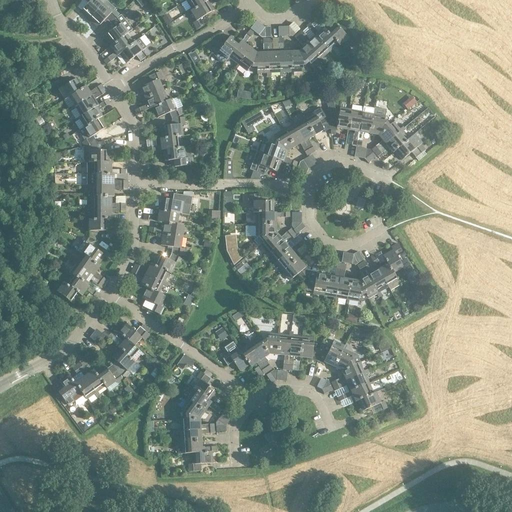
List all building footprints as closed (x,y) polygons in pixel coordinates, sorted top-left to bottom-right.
[(80,12),(89,20),(103,5),(97,0),(84,0),(89,3),(80,12)] [(209,0),(186,0),(191,9),(188,11),(189,12),(190,12),(207,1),(209,0)] [(213,11),(207,1),(190,12),(196,21),(193,23),(197,29),(207,23),(203,17),(213,11)] [(111,13),(103,5),(89,20),(98,28),(106,19),(110,24),(115,19),(119,15),(114,10),(111,13)] [(168,15),(162,18),(167,26),(173,22),(168,15)] [(116,19),(115,19),(110,24),(114,29),(105,36),(112,45),(126,34),(127,34),(128,33),(121,24),(125,22),(120,16),(116,19)] [(315,30),(309,23),(306,27),(312,33),(315,30)] [(334,23),(325,31),(337,44),(337,45),(339,46),(347,39),(350,42),(356,37),(347,27),(342,32),(334,23)] [(324,29),(315,37),(329,52),(332,55),(333,53),(331,50),(337,45),(337,44),(325,31),(324,29)] [(250,30),(249,31),(244,38),(248,41),(253,33),(250,30)] [(307,38),(301,31),(297,34),(303,41),(307,38)] [(112,45),(110,46),(118,56),(120,55),(119,54),(137,41),(135,39),(132,42),(127,34),(126,34),(112,45)] [(303,41),(297,34),(294,37),(300,44),(303,41)] [(224,63),(226,61),(239,44),(239,43),(230,37),(223,46),(217,42),(210,51),(216,56),(217,59),(221,63),(224,63)] [(329,52),(315,37),(307,45),(323,63),(324,61),(322,58),(329,52)] [(150,54),(139,39),(137,41),(119,54),(120,55),(127,63),(136,56),(140,61),(150,54)] [(241,41),(239,43),(239,44),(226,61),(228,62),(230,59),(238,64),(250,49),(241,41)] [(323,63),(307,45),(298,52),(307,61),(307,62),(312,67),(319,61),(321,64),(323,63)] [(256,54),(250,49),(238,64),(235,68),(237,69),(239,66),(247,72),(251,66),(257,66),(256,54)] [(291,73),(290,52),(279,53),(280,73),(280,77),(282,77),(282,73),(291,73)] [(307,61),(298,52),(290,52),(291,73),(291,76),(293,76),(293,72),(303,72),(303,65),(307,62),(307,61)] [(269,77),(268,53),(256,54),(257,66),(257,74),(266,73),(267,77),(269,77)] [(280,73),(279,53),(268,53),(269,77),(271,77),(271,73),(280,73)] [(111,55),(104,61),(107,65),(114,59),(111,55)] [(205,57),(201,62),(209,68),(213,63),(205,57)] [(357,66),(349,73),(352,77),(360,70),(357,66)] [(140,88),(145,98),(163,91),(159,80),(163,79),(160,72),(149,76),(151,83),(140,88)] [(65,100),(69,98),(68,98),(82,89),(76,79),(65,86),(62,80),(51,87),(55,93),(59,91),(65,100)] [(356,79),(355,88),(360,89),(362,88),(363,80),(356,79)] [(94,90),(96,94),(103,89),(101,85),(94,90)] [(71,109),(92,97),(85,87),(82,89),(68,98),(69,98),(73,106),(70,108),(71,109)] [(106,93),(103,89),(96,94),(92,97),(71,109),(72,111),(76,109),(80,117),(81,117),(96,108),(98,106),(94,100),(106,93)] [(167,99),(163,91),(145,98),(149,109),(154,108),(154,107),(168,101),(172,99),(171,98),(167,99)] [(238,91),(237,97),(249,99),(251,93),(238,91)] [(413,98),(404,105),(408,110),(417,102),(413,98)] [(172,99),(168,101),(154,107),(154,108),(158,118),(169,113),(172,120),(178,118),(183,115),(180,108),(177,109),(172,99)] [(110,104),(107,100),(100,105),(102,109),(110,104)] [(352,106),(351,110),(347,130),(359,132),(363,108),(352,106)] [(81,117),(80,117),(75,120),(76,122),(80,120),(85,128),(100,119),(102,118),(96,108),(81,117)] [(330,122),(329,123),(330,130),(336,131),(336,128),(347,130),(351,110),(340,108),(338,118),(331,117),(330,122)] [(365,109),(363,108),(359,132),(370,134),(374,114),(365,113),(365,109)] [(374,110),(374,114),(370,134),(378,136),(388,127),(384,123),(385,116),(376,115),(376,111),(374,110)] [(260,113),(242,123),(248,135),(254,131),(252,126),(264,119),(260,113)] [(314,113),(303,119),(314,136),(324,130),(325,132),(330,130),(329,123),(328,123),(325,118),(319,121),(314,113)] [(178,119),(178,118),(172,120),(172,126),(161,128),(162,139),(180,137),(182,137),(181,126),(185,125),(184,118),(178,119)] [(85,128),(83,129),(89,138),(82,143),(85,147),(97,143),(96,142),(93,137),(106,129),(100,119),(85,128)] [(314,136),(303,119),(295,123),(293,120),(292,121),(304,142),(314,136)] [(304,142),(292,121),(290,122),(292,125),(284,130),(294,147),(304,142)] [(393,122),(388,127),(378,136),(385,144),(404,128),(402,127),(399,130),(393,122)] [(50,123),(43,126),(45,132),(52,129),(50,123)] [(277,142),(275,147),(287,151),(294,147),(284,130),(282,126),(280,127),(282,131),(274,136),(277,142)] [(405,130),(404,128),(385,144),(393,153),(395,152),(394,151),(408,140),(402,133),(405,130)] [(162,139),(160,139),(161,151),(164,151),(163,150),(184,148),(185,148),(185,146),(181,146),(180,137),(162,139)] [(410,138),(408,140),(394,151),(395,152),(402,160),(411,153),(416,158),(425,150),(420,144),(417,147),(410,138)] [(97,145),(97,143),(85,147),(85,153),(84,154),(84,160),(85,162),(85,163),(87,163),(91,163),(109,163),(109,151),(97,151),(97,145)] [(260,154),(262,154),(281,161),(281,162),(283,162),(287,151),(275,147),(268,144),(265,153),(261,152),(260,154)] [(310,144),(306,146),(311,154),(314,152),(310,144)] [(381,147),(378,144),(372,150),(374,153),(381,147)] [(311,154),(306,146),(302,148),(306,156),(311,154)] [(384,151),(381,147),(374,153),(378,157),(384,151)] [(185,159),(184,148),(163,150),(164,151),(165,162),(177,161),(178,167),(190,166),(189,159),(185,159)] [(281,161),(262,154),(258,165),(254,164),(252,171),(263,175),(265,168),(277,172),(281,162),(281,161)] [(308,169),(303,160),(299,162),(298,166),(308,169)] [(111,163),(109,163),(91,163),(87,163),(87,173),(87,175),(93,175),(111,175),(111,174),(111,163)] [(204,175),(203,168),(190,170),(191,177),(204,175)] [(93,175),(87,175),(87,186),(90,186),(114,186),(113,174),(111,174),(111,175),(93,175)] [(114,197),(114,186),(90,186),(90,188),(93,188),(93,197),(111,197),(111,198),(114,197)] [(163,200),(161,211),(179,214),(181,214),(183,203),(187,204),(188,197),(176,195),(175,201),(163,200)] [(253,202),(253,214),(273,213),(273,202),(261,202),(261,195),(249,195),(249,202),(253,202)] [(93,197),(91,197),(91,207),(87,207),(87,209),(111,209),(111,198),(111,197),(93,197)] [(111,220),(111,209),(87,209),(87,210),(91,211),(91,219),(91,220),(109,220),(111,220)] [(159,210),(158,217),(144,215),(143,220),(164,223),(177,225),(181,225),(181,224),(177,223),(179,214),(161,211),(159,210)] [(276,213),(273,213),(253,214),(251,214),(252,216),(255,216),(255,225),(276,225),(276,213)] [(91,220),(91,219),(88,220),(89,231),(85,231),(85,236),(97,240),(97,238),(97,232),(109,232),(109,220),(91,220)] [(177,225),(164,223),(162,235),(183,238),(186,238),(187,236),(183,235),(184,226),(181,225),(177,225)] [(276,233),(276,225),(255,225),(251,225),(251,227),(255,227),(255,236),(254,238),(260,246),(266,241),(276,233)] [(291,229),(284,235),(287,238),(294,232),(291,229)] [(297,236),(294,232),(287,238),(290,242),(297,236)] [(283,241),(276,233),(266,241),(260,246),(266,253),(263,255),(264,257),(283,241)] [(183,238),(162,235),(161,246),(172,248),(171,254),(177,256),(178,256),(183,256),(185,249),(181,248),(183,238)] [(235,235),(225,236),(226,251),(233,265),(241,258),(236,247),(235,235)] [(97,240),(85,236),(82,240),(88,245),(81,254),(83,256),(83,255),(98,266),(98,265),(104,256),(92,247),(95,242),(96,242),(97,240)] [(290,250),(283,241),(264,257),(266,258),(269,256),(275,263),(290,250)] [(304,244),(301,241),(294,247),(297,250),(304,244)] [(413,271),(397,244),(391,248),(393,250),(382,256),(387,264),(388,264),(393,274),(393,273),(402,268),(406,275),(407,279),(410,282),(415,282),(417,278),(416,274),(413,271)] [(298,259),(290,250),(275,263),(272,266),(273,267),(276,265),(282,272),(298,259)] [(177,256),(171,254),(168,260),(158,255),(153,265),(169,273),(169,274),(171,275),(176,264),(179,266),(183,260),(177,257),(177,256)] [(83,255),(83,256),(78,263),(74,260),(73,262),(93,276),(100,267),(98,265),(98,266),(83,255)] [(379,263),(374,255),(370,258),(375,266),(379,263)] [(305,268),(298,259),(282,272),(290,281),(297,275),(302,280),(306,276),(307,277),(311,271),(307,266),(305,268)] [(369,269),(365,261),(361,263),(365,271),(369,269)] [(93,276),(73,262),(72,264),(75,266),(70,274),(86,286),(86,285),(93,276)] [(365,271),(361,263),(357,266),(361,274),(365,271)] [(151,264),(146,275),(167,285),(168,283),(165,282),(169,274),(169,273),(153,265),(151,264)] [(388,264),(387,264),(378,270),(388,288),(390,291),(400,285),(393,273),(393,274),(388,264)] [(141,272),(133,269),(131,273),(139,277),(141,272)] [(388,288),(378,270),(368,276),(380,297),(381,296),(380,292),(388,288)] [(317,272),(311,271),(307,277),(308,278),(306,292),(313,293),(312,294),(324,296),(328,276),(316,274),(317,272)] [(70,277),(65,284),(80,295),(79,295),(82,297),(88,287),(86,285),(86,286),(70,274),(69,273),(67,275),(70,277)] [(167,285),(146,275),(140,285),(147,288),(159,294),(163,285),(167,287),(167,285)] [(100,276),(97,279),(104,285),(107,281),(100,276)] [(339,278),(328,276),(324,296),(333,298),(333,302),(334,302),(339,278)] [(380,297),(368,276),(358,281),(364,292),(364,293),(368,299),(376,295),(378,298),(380,297)] [(350,280),(339,278),(334,302),(336,302),(337,299),(346,300),(350,280)] [(104,285),(97,279),(94,283),(101,289),(104,285)] [(358,281),(350,280),(346,300),(346,304),(348,304),(348,300),(362,303),(368,299),(364,293),(364,292),(358,281)] [(73,304),(79,295),(80,295),(65,284),(63,283),(57,292),(53,290),(49,296),(59,303),(63,298),(73,304)] [(147,288),(142,299),(148,302),(145,308),(160,316),(164,309),(160,307),(165,297),(159,294),(147,288)] [(90,294),(97,299),(100,295),(92,290),(90,294)] [(237,313),(231,316),(235,321),(240,318),(237,313)] [(179,319),(174,327),(179,330),(183,321),(179,319)] [(126,325),(118,333),(115,330),(112,334),(119,340),(122,337),(125,340),(126,340),(134,347),(134,346),(141,339),(144,341),(149,336),(140,327),(135,333),(126,325)] [(222,328),(216,332),(222,340),(228,336),(222,328)] [(267,341),(262,344),(269,354),(277,355),(279,335),(280,331),(278,331),(277,335),(268,334),(267,341)] [(288,336),(279,335),(277,355),(288,357),(291,332),(289,332),(288,336)] [(293,332),(291,332),(288,357),(300,358),(302,337),(292,336),(293,332)] [(313,339),(302,337),(300,358),(311,359),(311,361),(317,362),(319,355),(319,349),(312,349),(313,339)] [(248,340),(246,341),(260,361),(269,354),(262,344),(258,338),(250,343),(248,340)] [(126,340),(125,340),(118,348),(120,350),(133,362),(133,361),(140,355),(143,357),(144,356),(134,346),(134,347),(126,340)] [(260,361),(246,341),(245,342),(247,345),(239,350),(239,351),(249,365),(249,366),(250,367),(260,361)] [(321,350),(319,355),(317,362),(322,365),(324,362),(334,367),(343,349),(332,344),(328,353),(321,350)] [(344,346),(343,349),(334,367),(341,371),(352,366),(352,365),(359,362),(357,356),(344,350),(346,347),(344,346)] [(239,372),(249,366),(249,365),(239,351),(239,350),(238,349),(229,355),(226,352),(220,356),(227,366),(233,362),(239,372)] [(120,350),(112,358),(116,362),(112,366),(121,376),(121,375),(126,379),(131,374),(128,371),(135,363),(133,361),(133,362),(120,350)] [(185,355),(181,360),(187,364),(190,360),(185,355)] [(162,359),(157,365),(162,369),(167,363),(162,359)] [(104,365),(102,362),(92,369),(93,370),(94,370),(95,372),(105,387),(109,392),(118,386),(118,385),(124,381),(120,376),(121,376),(112,366),(108,370),(104,365)] [(271,370),(266,362),(263,365),(268,372),(271,370)] [(364,371),(359,362),(352,365),(352,366),(341,371),(346,381),(368,371),(367,370),(364,371)] [(88,374),(79,363),(76,366),(98,397),(100,396),(97,392),(105,387),(95,372),(94,370),(93,370),(88,374)] [(268,372),(263,365),(259,367),(264,375),(268,372)] [(98,397),(76,366),(72,368),(77,376),(72,379),(75,383),(75,384),(81,392),(86,400),(94,394),(97,398),(98,397)] [(156,369),(151,376),(158,381),(163,375),(156,369)] [(369,373),(368,371),(346,381),(350,392),(369,383),(365,375),(369,373)] [(199,381),(193,390),(209,401),(216,392),(206,385),(211,379),(201,372),(196,378),(199,381)] [(72,399),(81,392),(75,384),(75,383),(72,379),(69,376),(60,383),(67,392),(61,396),(68,406),(74,402),(72,399)] [(150,376),(148,379),(148,382),(153,387),(157,382),(150,376)] [(329,382),(326,381),(321,390),(330,386),(329,382)] [(372,382),(369,383),(350,392),(355,402),(357,401),(374,394),(373,394),(370,385),(373,384),(372,382)] [(134,391),(128,385),(124,389),(130,395),(134,391)] [(194,393),(188,400),(204,412),(211,403),(209,401),(193,390),(192,389),(190,390),(194,393)] [(375,393),(373,394),(374,394),(357,401),(362,412),(373,407),(376,413),(387,408),(384,402),(380,403),(375,393)] [(187,414),(187,419),(200,419),(204,412),(188,400),(185,398),(184,400),(187,402),(181,410),(187,414)] [(215,406),(212,410),(220,415),(222,411),(215,406)] [(200,430),(200,419),(187,419),(180,420),(180,429),(176,429),(176,431),(200,430)] [(201,441),(200,430),(176,431),(176,433),(180,433),(181,442),(201,441)] [(202,452),(201,441),(181,442),(182,452),(178,453),(178,455),(191,454),(191,453),(202,453),(202,452)] [(216,452),(215,447),(207,447),(207,452),(202,452),(202,453),(191,453),(191,454),(192,464),(188,465),(189,472),(201,471),(201,464),(212,464),(212,452),(216,452)]
